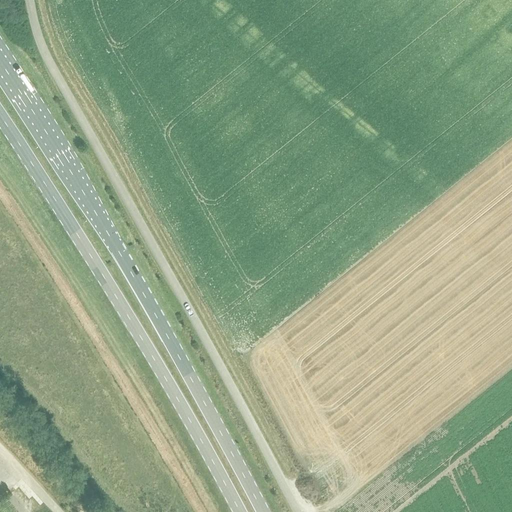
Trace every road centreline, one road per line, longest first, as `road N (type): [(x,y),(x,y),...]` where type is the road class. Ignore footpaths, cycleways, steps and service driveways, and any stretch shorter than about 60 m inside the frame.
road 1 (unclassified): [(297,511),(50,64),(28,0)]
road 2 (primary): [(262,511),(145,296),(0,57)]
road 3 (primary): [(0,113),(128,315),(239,511)]
road 4 (track): [(0,165),(57,247),(205,511)]
